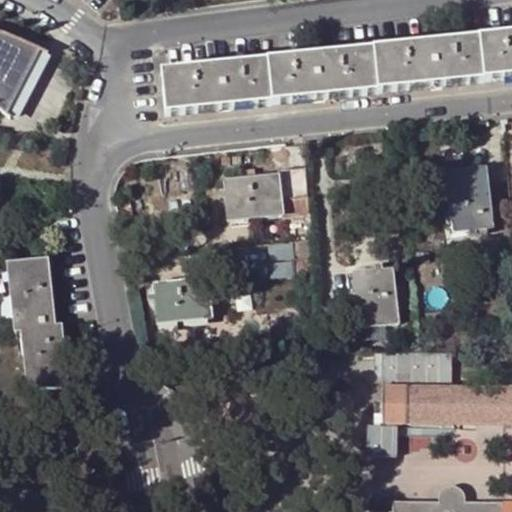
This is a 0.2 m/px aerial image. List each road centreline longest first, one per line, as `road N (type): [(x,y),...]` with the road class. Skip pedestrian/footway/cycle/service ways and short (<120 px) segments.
road 1 (unclassified): [(118,150),(511,107)]
road 2 (unclassified): [(118,150),(99,159),(89,188),(148,511)]
road 3 (unclassified): [(415,0),(157,31),(124,47)]
